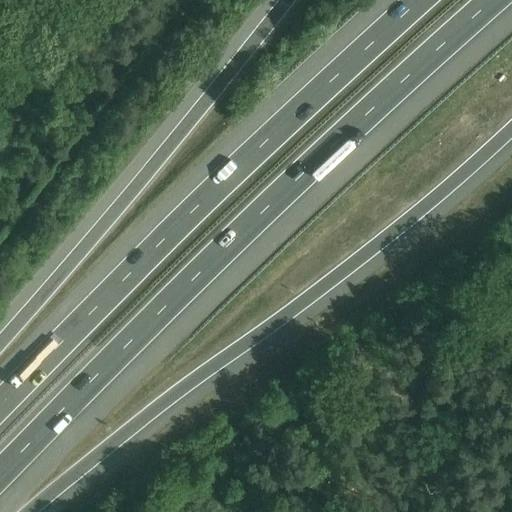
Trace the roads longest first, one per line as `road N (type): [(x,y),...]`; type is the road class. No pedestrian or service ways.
road 1 (motorway): [(0,474),(322,153),(494,0)]
road 2 (motorway): [(29,511),(343,272),(511,130)]
road 3 (motorway): [(424,0),(287,121),(0,405)]
road 4 (motorway): [(287,0),(0,345)]
